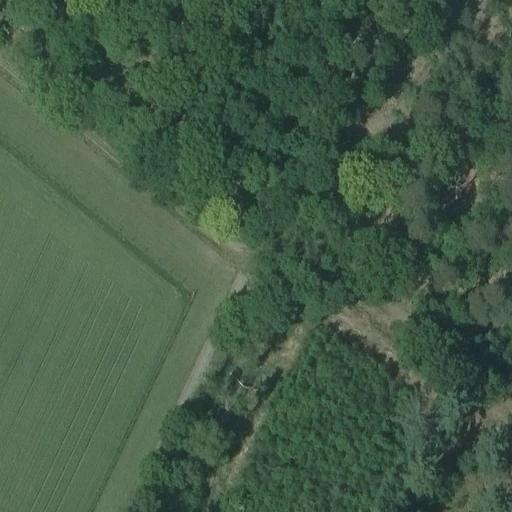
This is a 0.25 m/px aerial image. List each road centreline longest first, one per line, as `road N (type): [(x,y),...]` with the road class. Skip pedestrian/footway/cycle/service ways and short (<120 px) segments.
road 1 (unknown): [(511,403),(293,254),(259,253),(0,47)]
road 2 (track): [(493,0),(313,230)]
road 3 (track): [(259,253),(137,511)]
